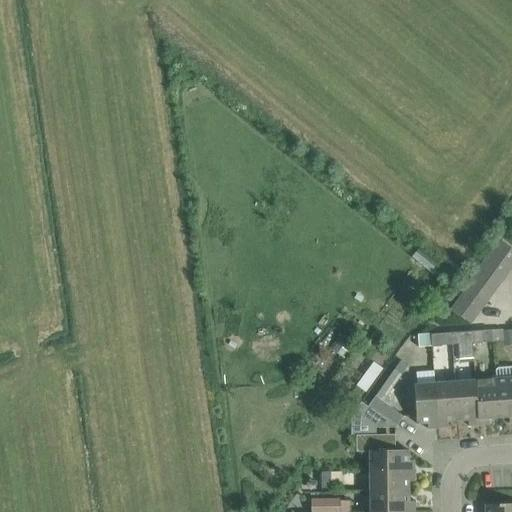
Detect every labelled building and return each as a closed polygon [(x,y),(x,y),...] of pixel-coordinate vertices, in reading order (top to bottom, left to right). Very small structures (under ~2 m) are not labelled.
[(511,266),(511,249),(499,240),(490,252),(511,268),(511,266)] [(502,280),(511,268),(490,252),(481,264),(502,280)] [(494,292),(502,280),(481,264),(473,276),(494,292)] [(485,303),(494,292),(473,276),(463,289),(465,290),(466,289),(485,303)] [(478,313),(485,303),(466,289),(465,290),(459,299),(478,313)] [(471,323),(478,313),(459,299),(452,309),(471,323)] [(511,345),(511,329),(502,330),(503,346),(511,345)] [(470,331),(471,343),(484,342),(483,330),(470,331)] [(470,331),(456,332),(458,359),(473,358),(472,343),(471,343),(470,331)] [(442,333),(441,333),(430,334),(431,346),(443,345),(442,333)] [(401,375),(408,365),(401,360),(394,370),(393,369),(376,394),(377,394),(375,396),(367,407),(389,422),(389,421),(396,426),(403,417),(386,404),(383,402),(388,396),(402,375),(401,375)] [(373,362),(355,386),(365,393),(382,369),(373,362)] [(511,366),(499,368),(496,370),(497,378),(494,379),(497,418),(508,417),(509,423),(511,422),(511,366)] [(488,419),(497,418),(494,379),(474,380),(478,425),(488,424),(488,419)] [(468,426),(478,425),(474,380),(454,382),(457,421),(468,420),(468,426)] [(447,422),(457,421),(454,382),(434,383),(437,428),(448,427),(447,422)] [(427,429),(437,428),(434,383),(413,385),(416,424),(427,423),(427,429)] [(367,407),(361,415),(378,428),(385,428),(389,422),(367,407)] [(356,436),(356,451),(368,451),(369,472),(414,471),(414,461),(408,461),(408,450),(395,450),(395,440),(385,441),(385,435),(375,435),(356,436)] [(321,471),(321,489),(331,489),(331,471),(321,471)] [(369,492),(409,492),(408,481),(414,481),(414,471),(369,472),(369,492)] [(414,511),(414,502),(409,502),(409,492),(369,492),(369,511),(414,511)] [(327,501),(311,501),(311,511),(338,511),(339,501),(327,501)] [(485,511),(511,511),(511,503),(485,504),(485,511)]
